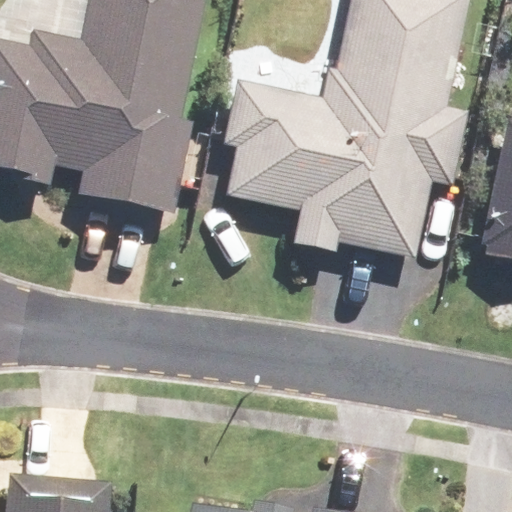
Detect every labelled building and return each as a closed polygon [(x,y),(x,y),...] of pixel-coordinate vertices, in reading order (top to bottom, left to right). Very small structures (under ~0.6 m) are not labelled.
[(171,124),(196,0),(81,0),(73,45),(24,35),(21,52),(0,47),(0,181),(38,190),(42,170),(72,176),(68,198),(163,218),(182,126),(171,124)] [(434,109),(457,0),(341,0),(319,105),(227,85),(213,148),(227,151),(216,201),(289,216),(285,237),(402,261),(419,184),(441,188),(457,114),(434,109)] [(511,91),(502,98),(469,258),(511,267),(511,91)] [(99,511),(102,487),(2,479),(0,505),(0,511),(99,511)] [(282,511),(283,509),(240,501),(238,511),(211,511),(179,506),(177,511),(282,511)]
